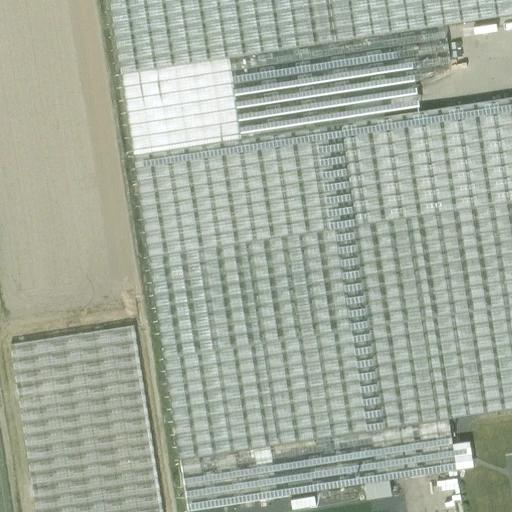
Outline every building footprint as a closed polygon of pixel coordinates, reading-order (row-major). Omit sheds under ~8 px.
[(511,5),(511,0),(109,0),(149,258),(511,202),(511,99),(419,113),(415,84),(449,66),(443,28),(511,17),(511,5)] [(511,202),(149,258),(180,462),(448,421),(511,411),(511,202)] [(162,511),(133,327),(10,346),(35,511),(162,511)] [(448,421),(370,433),(377,483),(456,472),(452,446),(448,421)] [(370,433),(180,462),(187,511),(190,511),(377,483),(370,433)] [(469,443),(452,446),(456,472),(473,469),(469,443)]
